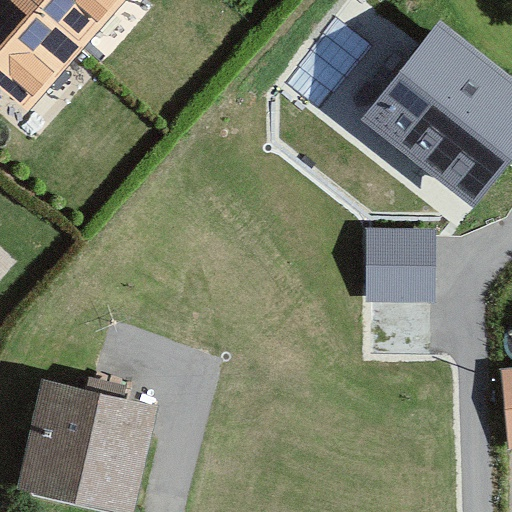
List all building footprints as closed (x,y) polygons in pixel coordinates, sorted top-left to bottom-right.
[(82,56),(16,0),(0,0),(0,90),(31,116),(82,56)] [(129,0),(16,0),(82,56),(129,0)] [(511,146),(511,86),(439,31),(372,118),(474,196),(511,146)] [(429,239),(372,238),(372,297),(429,298),(429,239)] [(511,365),(502,366),(510,441),(511,441),(511,365)] [(48,399),(27,501),(82,511),(137,511),(156,421),(48,399)]
